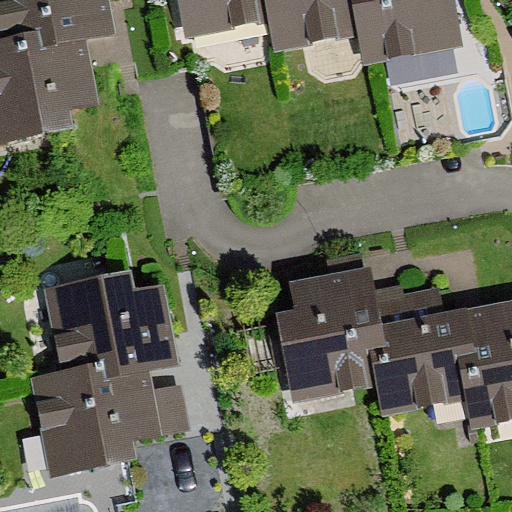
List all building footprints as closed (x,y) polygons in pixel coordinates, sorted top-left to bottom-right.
[(6,51),(78,38),(79,39),(108,34),(101,0),(6,0),(0,1),(0,22),(5,49),(6,51)] [(272,17),(274,17),(271,0),(182,0),(186,19),(223,13),(226,26),(272,17)] [(361,16),(358,0),(271,0),(274,17),(272,17),(278,46),(329,36),(326,23),(360,17),(361,16)] [(358,0),(361,16),(360,17),(368,59),(419,50),(416,37),(453,29),(447,0),(358,0)] [(78,38),(6,51),(5,49),(0,49),(0,111),(6,140),(65,129),(61,110),(91,104),(79,39),(78,38)] [(302,321),(283,324),(294,383),(332,376),(334,389),(381,380),(383,380),(369,308),(371,307),(365,278),(297,291),(302,321)] [(69,382),(142,368),(142,369),(171,364),(158,296),(129,301),(125,282),(66,293),(73,330),(60,333),(68,380),(69,382)] [(371,307),(369,308),(383,380),(381,380),(386,410),(437,400),(435,387),(468,381),(470,380),(458,321),(441,325),(436,295),(371,307)] [(511,311),(458,321),(470,380),(468,381),(476,423),(511,416),(511,311)] [(68,380),(39,385),(49,436),(62,434),(69,471),(128,460),(125,440),(184,429),(177,392),(147,397),(142,369),(142,368),(69,382),(68,380)]
